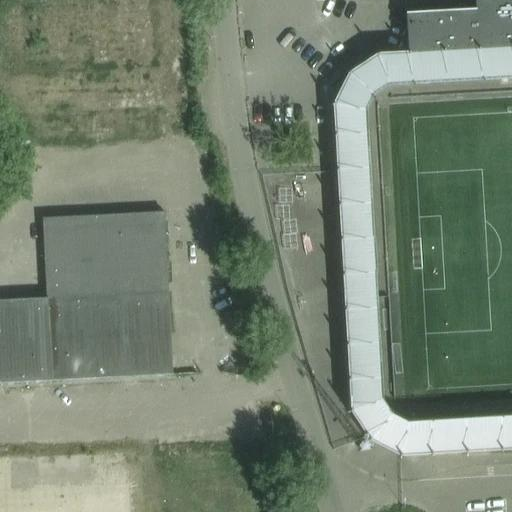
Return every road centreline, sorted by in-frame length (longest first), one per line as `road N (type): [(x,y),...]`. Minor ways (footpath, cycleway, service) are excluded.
road 1 (residential): [(220,0),(266,296),(337,511)]
road 2 (unknown): [(298,393),(0,420)]
